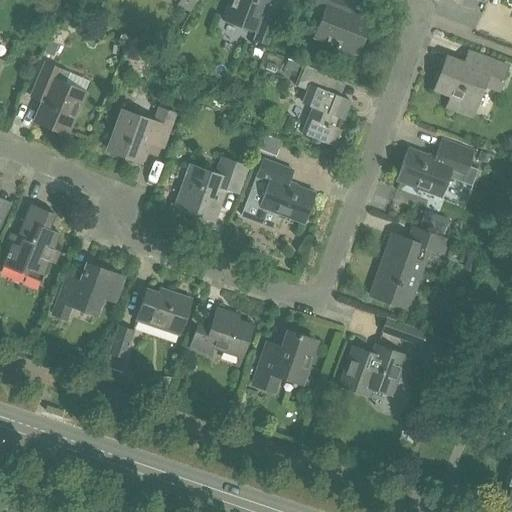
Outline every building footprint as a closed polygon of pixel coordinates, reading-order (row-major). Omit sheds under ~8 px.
[(179,0),(181,1),(179,5),(189,11),(195,0),(179,0)] [(264,14),(266,8),(269,0),(230,0),(223,20),(256,33),(253,39),(267,45),(277,19),(264,14)] [(334,49),(336,50),(336,51),(352,58),(355,52),(361,38),(362,38),(369,22),(341,12),(345,0),(316,0),(311,14),(324,19),(317,38),(336,45),(334,49)] [(435,85),(436,85),(435,89),(451,95),(446,108),(471,117),(483,86),(499,92),(508,67),(483,58),(478,71),(446,59),(444,63),(443,62),(435,85)] [(312,108),(308,117),(301,134),(335,148),(342,130),(338,129),(349,101),(329,93),(335,78),(288,59),(288,61),(302,67),(295,86),(309,92),(304,105),(312,108)] [(45,63),(34,89),(30,98),(43,104),(36,121),(51,128),(52,126),(75,136),(76,135),(67,131),(82,95),(64,87),(69,74),(45,63)] [(154,123),(122,111),(108,148),(109,149),(109,147),(124,153),(122,157),(140,163),(149,138),(163,143),(162,146),(163,147),(174,115),(159,109),(154,123)] [(257,150),(276,157),(282,141),(263,134),(257,150)] [(400,183),(423,191),(422,193),(439,199),(441,193),(439,192),(444,177),(461,183),(473,152),(442,140),(434,160),(427,157),(428,155),(409,148),(401,170),(404,170),(396,191),(397,191),(400,183)] [(175,208),(212,222),(212,221),(210,220),(215,209),(222,189),(237,194),(247,168),(221,158),(215,176),(190,167),(189,168),(192,168),(177,207),(175,207),(175,208)] [(292,171),(263,160),(256,179),(246,201),(299,221),(296,230),(297,231),(311,194),(285,184),(290,172),(292,172),(292,171)] [(29,204),(27,209),(17,236),(12,234),(8,236),(7,240),(8,244),(10,245),(2,266),(25,275),(24,277),(25,278),(28,269),(42,274),(39,281),(40,281),(48,262),(51,263),(56,261),(58,255),(56,251),(53,249),(59,234),(44,228),(47,220),(51,222),(54,215),(29,204)] [(449,220),(424,211),(419,226),(443,235),(449,220)] [(391,235),(370,295),(407,309),(429,249),(441,253),(445,239),(416,229),(411,242),(391,235)] [(96,316),(106,290),(117,294),(123,277),(110,272),(109,274),(86,265),(87,264),(85,263),(76,287),(63,283),(52,314),(66,320),(71,305),(96,314),(95,315),(96,316)] [(146,290),(135,320),(161,328),(162,326),(179,331),(178,334),(190,300),(171,294),(170,298),(146,290)] [(210,355),(212,347),(241,356),(252,325),(229,318),(230,313),(217,309),(210,328),(198,324),(190,348),(210,355)] [(382,331),(408,341),(419,345),(424,333),(413,329),(387,319),(382,331)] [(132,331),(119,327),(110,353),(123,358),(132,331)] [(278,358),(264,353),(253,384),(274,391),(279,376),(301,383),(315,341),(287,332),(278,358)] [(376,346),(375,350),(357,343),(342,385),(374,397),(376,390),(389,394),(403,356),(376,346)] [(124,366),(121,364),(108,360),(104,373),(120,378),(124,366)] [(511,463),(501,495),(511,498),(510,501),(511,501),(511,463)]
